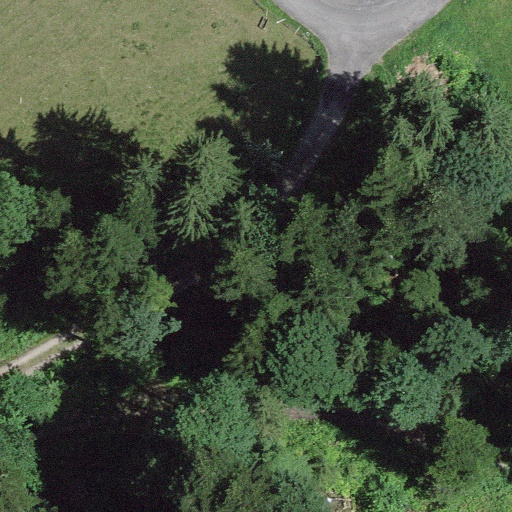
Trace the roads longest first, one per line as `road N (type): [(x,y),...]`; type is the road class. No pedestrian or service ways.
road 1 (track): [(0,378),(233,239),(280,195),(334,99),(356,19)]
road 2 (track): [(0,454),(403,401),(511,450)]
